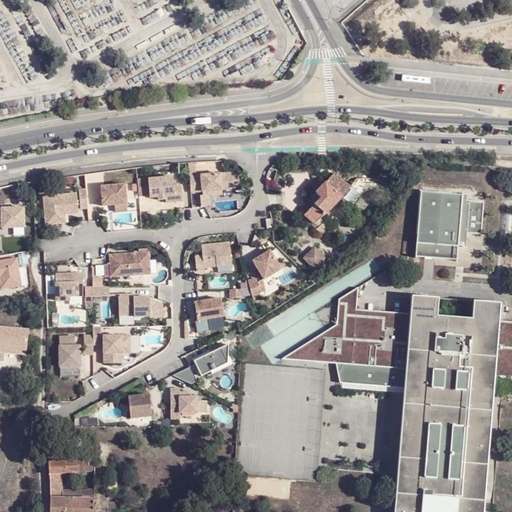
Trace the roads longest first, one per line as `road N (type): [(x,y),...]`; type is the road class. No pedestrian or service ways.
road 1 (primary): [(511,121),(331,109),(86,129)]
road 2 (tertiary): [(302,0),(316,53),(299,87),(270,100),(86,129)]
road 3 (track): [(59,246),(40,264),(43,511)]
road 4 (residential): [(183,236),(171,354),(41,422)]
road 5 (primary): [(0,167),(257,138)]
road 6 (primary): [(257,138),(321,129),(511,142)]
road 7 (tertiary): [(511,103),(370,88),(352,76),(304,0)]
road 8 (residential): [(257,138),(252,215),(183,236)]
road 9 (residential): [(183,236),(59,246)]
